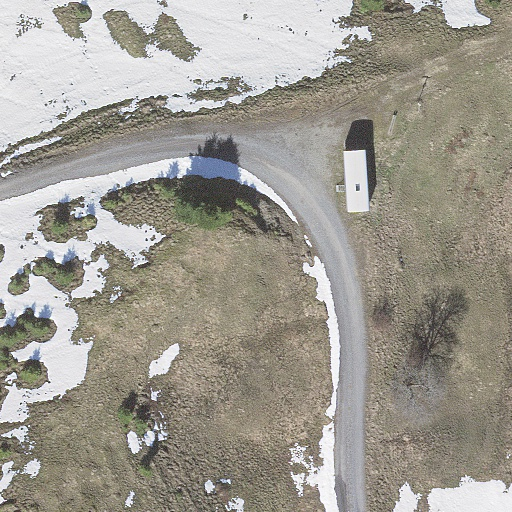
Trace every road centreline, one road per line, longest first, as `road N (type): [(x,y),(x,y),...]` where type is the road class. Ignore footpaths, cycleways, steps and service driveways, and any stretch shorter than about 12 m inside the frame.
road 1 (track): [(356,511),(347,276),(304,209),(235,166),(118,173),(0,209)]
road 2 (track): [(304,209),(428,61),(511,46)]
